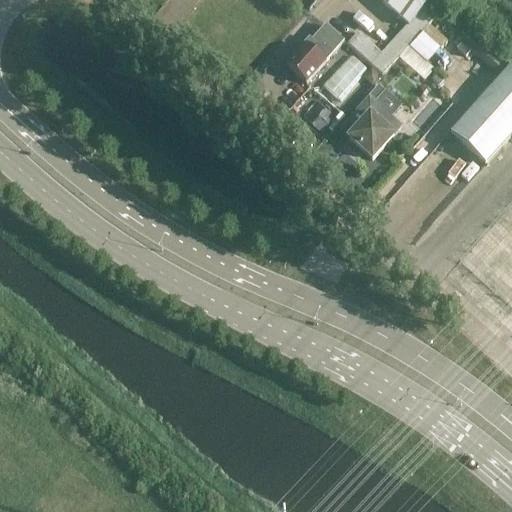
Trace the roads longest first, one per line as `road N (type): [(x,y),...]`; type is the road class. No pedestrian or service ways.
road 1 (tertiary): [(0,152),(80,224),(192,300),(414,405),(511,490)]
road 2 (tertiary): [(511,425),(414,355),(178,234),(106,187),(0,93)]
road 3 (unclassified): [(511,365),(102,0)]
